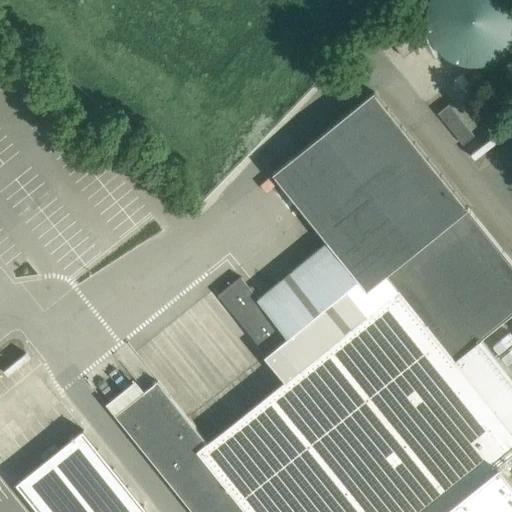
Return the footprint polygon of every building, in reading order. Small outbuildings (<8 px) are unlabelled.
[(426,9),(426,14),(426,20),(426,21),(427,25),(427,26),(428,28),(428,30),(429,33),(430,34),(432,39),(434,42),(436,44),(437,46),(440,48),(440,49),(443,52),(446,54),(447,55),(450,57),(451,57),(455,59),(459,61),(460,61),(464,62),(465,62),(470,63),(475,63),(476,63),(478,63),(482,63),(483,62),(484,62),(488,61),(489,61),(493,60),(496,58),(498,57),(500,56),(502,55),(506,52),(507,51),(510,48),(511,47),(511,45),(511,0),(427,0),(428,1),(427,4),(426,7),(426,9)] [(402,22),(387,32),(404,57),(419,46),(402,22)] [(454,80),(471,100),(479,94),(463,73),(454,80)] [(511,511),(511,481),(500,467),(511,457),(511,376),(482,339),(511,315),(511,261),(375,91),(273,173),(328,241),(258,296),(240,274),(216,292),(286,379),(208,442),(158,380),(144,391),(135,380),(106,403),(193,511),(511,511)] [(439,113),(464,144),(475,135),(450,104),(439,113)] [(511,355),(511,335),(499,343),(508,358),(511,355)] [(17,483),(40,511),(149,511),(83,430),(17,483)]
